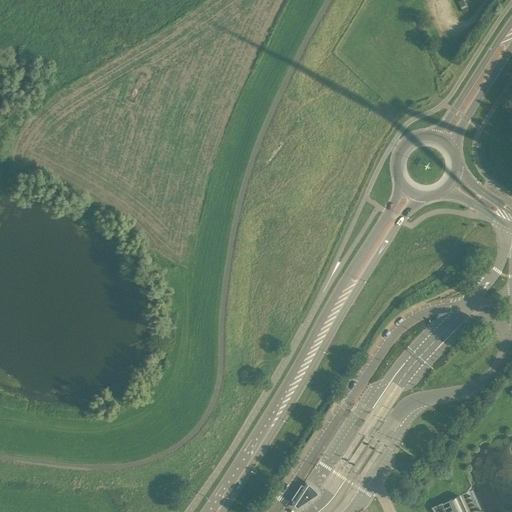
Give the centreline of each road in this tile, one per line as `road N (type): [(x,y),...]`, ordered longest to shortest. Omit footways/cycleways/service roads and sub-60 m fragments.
road 1 (primary): [(212,511),(408,189)]
road 2 (primary): [(442,142),(511,35)]
